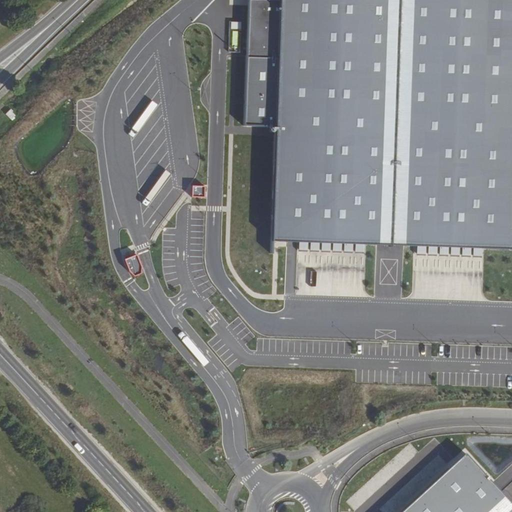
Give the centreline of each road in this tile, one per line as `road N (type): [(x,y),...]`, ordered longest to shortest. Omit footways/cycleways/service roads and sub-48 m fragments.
road 1 (unclassified): [(312,483),(389,432),(454,416),(511,417)]
road 2 (primary): [(0,352),(145,511)]
